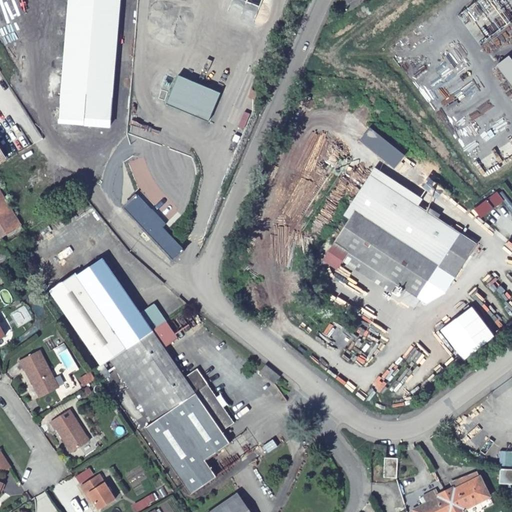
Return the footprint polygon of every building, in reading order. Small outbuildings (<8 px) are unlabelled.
[(109,126),(118,0),(54,0),(50,56),(63,57),(59,123),(109,126)] [(511,23),(511,0),(477,0),(458,14),(482,46),(511,23)] [(497,64),(511,84),(511,64),(507,57),(497,64)] [(288,117),(285,124),(293,127),(296,120),(288,117)] [(360,139),(394,168),(406,155),(371,126),(360,139)] [(422,298),(444,266),(466,234),(422,206),(427,199),(406,185),(402,192),(381,179),(380,178),(375,186),(368,197),(362,193),(356,201),(363,205),(338,243),(353,253),(422,298)] [(0,240),(5,248),(26,235),(0,191),(0,240)] [(122,206),(171,256),(181,247),(158,224),(163,220),(156,213),(153,217),(147,210),(151,206),(137,191),(122,206)] [(466,234),(444,266),(460,277),(482,245),(466,234)] [(353,253),(338,243),(326,262),(340,272),(353,253)] [(49,290),(102,368),(111,362),(168,324),(155,304),(140,314),(104,258),(78,276),(76,272),(49,290)] [(111,362),(154,424),(196,395),(209,386),(198,370),(185,379),(166,350),(179,341),(168,324),(111,362)] [(25,372),(33,388),(35,386),(42,399),(60,390),(40,352),(18,364),(23,373),(25,372)] [(280,376),(266,365),(260,372),(275,383),(280,376)] [(102,368),(94,373),(101,384),(109,379),(102,368)] [(35,386),(33,388),(40,400),(42,399),(35,386)] [(145,430),(192,496),(218,479),(207,463),(231,446),(223,434),(236,426),(224,409),(230,406),(223,395),(217,399),(209,386),(196,395),(154,424),(145,430)] [(56,431),(71,454),(89,443),(70,412),(50,424),(55,432),(56,431)] [(0,455),(0,472),(4,477),(12,472),(0,455)] [(397,461),(396,461),(383,461),(383,478),(397,478),(397,461)] [(453,488),(445,492),(455,511),(463,511),(466,511),(465,509),(490,496),(478,472),(473,471),(450,483),(453,488)] [(89,497),(98,511),(100,511),(116,502),(100,477),(81,489),(87,499),(89,497)] [(455,511),(445,492),(438,496),(435,491),(424,497),(428,504),(413,511),(455,511)] [(211,511),(248,511),(245,506),(237,495),(211,511)]
